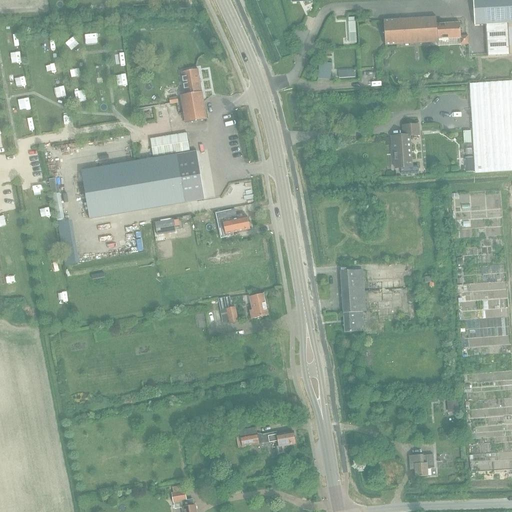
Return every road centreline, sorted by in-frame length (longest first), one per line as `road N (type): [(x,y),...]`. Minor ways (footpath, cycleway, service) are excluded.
road 1 (tertiary): [(338,511),(262,93),(222,0)]
road 2 (unclassified): [(359,511),(511,503)]
